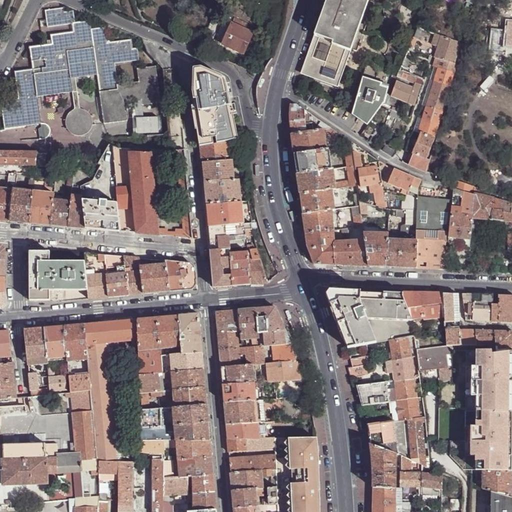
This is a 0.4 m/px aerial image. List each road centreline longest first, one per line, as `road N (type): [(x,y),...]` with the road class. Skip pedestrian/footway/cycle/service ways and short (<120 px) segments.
road 1 (residential): [(270,133),(252,124),(229,71),(69,0)]
road 2 (residential): [(303,285),(332,389),(344,511)]
road 3 (residential): [(223,511),(207,300)]
road 4 (residential): [(511,285),(340,276),(303,285)]
road 5 (residential): [(277,87),(388,162),(447,184)]
road 6 (residential): [(17,320),(207,300)]
road 7 (residential): [(201,249),(14,234)]
road 8 (residential): [(270,133),(278,211),(303,285)]
